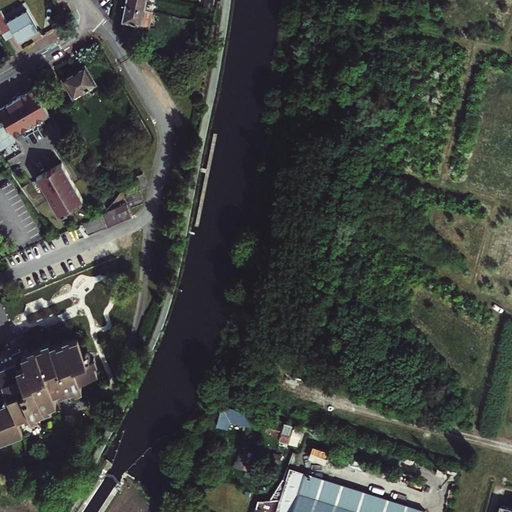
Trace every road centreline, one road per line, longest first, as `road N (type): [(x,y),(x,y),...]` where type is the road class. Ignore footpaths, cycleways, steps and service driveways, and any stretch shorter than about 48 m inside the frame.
road 1 (track): [(511,447),(310,394)]
road 2 (residential): [(0,80),(94,25),(76,0)]
